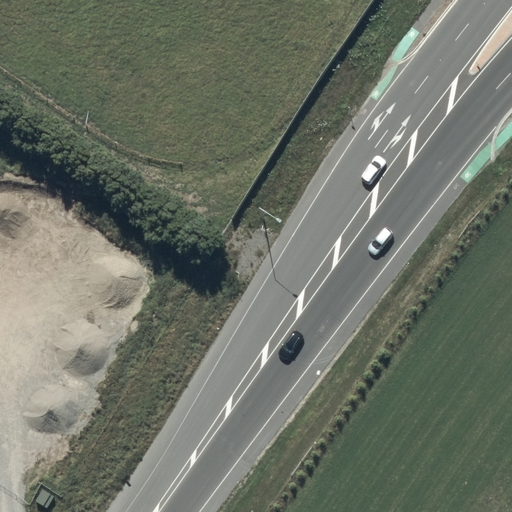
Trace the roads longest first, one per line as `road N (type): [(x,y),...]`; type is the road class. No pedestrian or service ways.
road 1 (secondary): [(154,511),(403,161)]
road 2 (secondary): [(403,161),(466,30),(489,0)]
road 3 (secondary): [(511,70),(403,161)]
